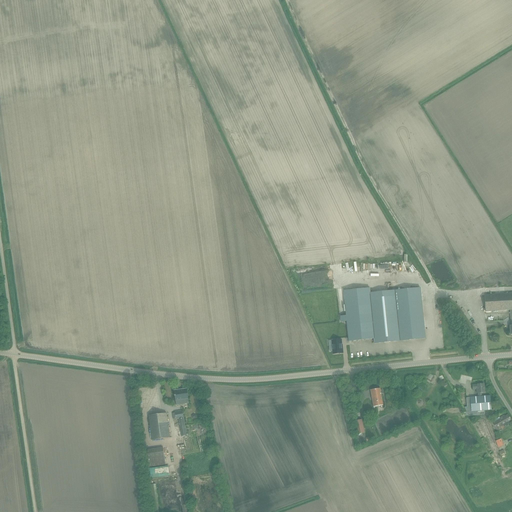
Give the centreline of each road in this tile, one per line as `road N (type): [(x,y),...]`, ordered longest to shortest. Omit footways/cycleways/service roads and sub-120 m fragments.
road 1 (tertiary): [(15,356),(228,380),(489,357)]
road 2 (track): [(13,356),(35,511)]
